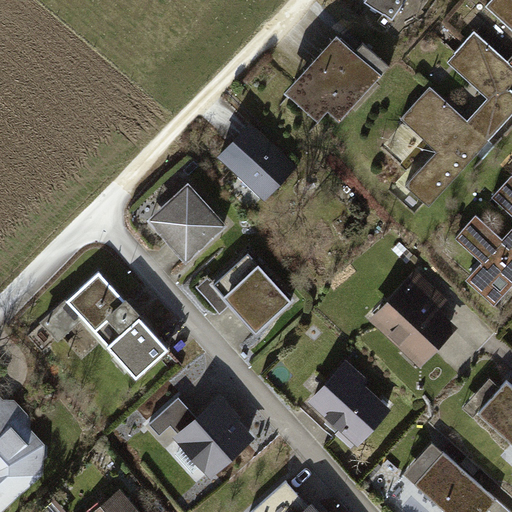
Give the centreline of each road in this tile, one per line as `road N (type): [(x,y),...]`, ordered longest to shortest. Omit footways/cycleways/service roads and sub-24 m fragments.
road 1 (residential): [(365,511),(99,214)]
road 2 (residential): [(99,214),(306,0)]
road 3 (residential): [(0,313),(99,214)]
